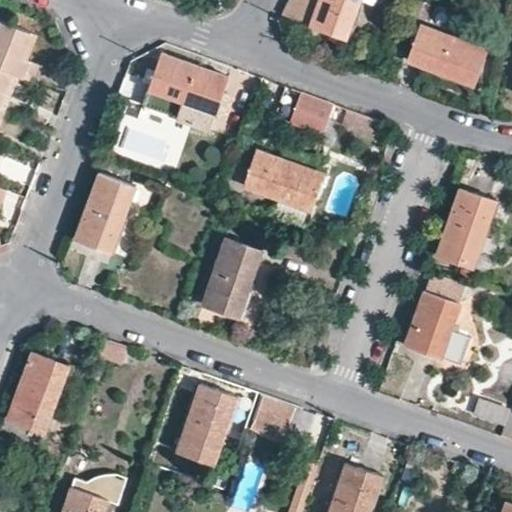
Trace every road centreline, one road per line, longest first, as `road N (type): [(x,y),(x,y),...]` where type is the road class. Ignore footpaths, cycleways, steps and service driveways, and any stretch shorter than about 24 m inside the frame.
road 1 (residential): [(337,398),(20,288)]
road 2 (residential): [(20,288),(117,7)]
road 3 (residential): [(337,398),(440,125)]
road 4 (residential): [(241,47),(440,125)]
road 5 (residential): [(511,459),(337,398)]
road 6 (residential): [(117,7),(241,47)]
